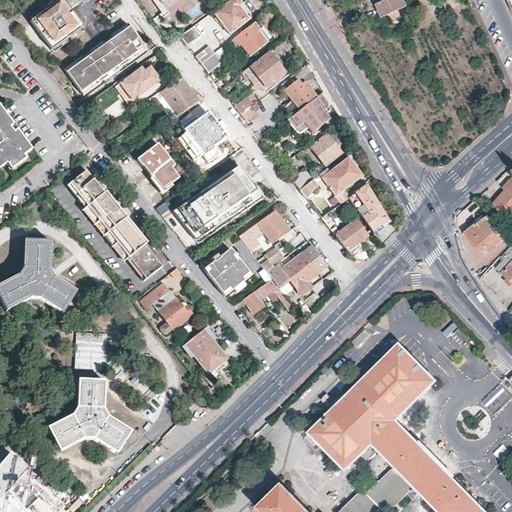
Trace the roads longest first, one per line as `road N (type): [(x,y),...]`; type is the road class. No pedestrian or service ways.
road 1 (residential): [(369,287),(174,49)]
road 2 (residential): [(284,372),(96,148)]
road 3 (primary): [(298,0),(429,220)]
road 4 (secondary): [(429,220),(449,277),(511,351)]
road 5 (primary): [(215,441),(205,439),(118,511)]
road 6 (primary): [(284,372),(369,287)]
